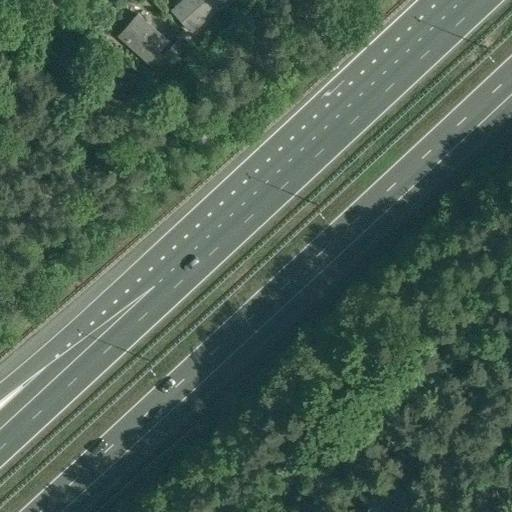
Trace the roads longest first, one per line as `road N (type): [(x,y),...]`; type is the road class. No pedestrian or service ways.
road 1 (motorway): [(50,511),(511,86)]
road 2 (motorway): [(469,0),(72,371)]
